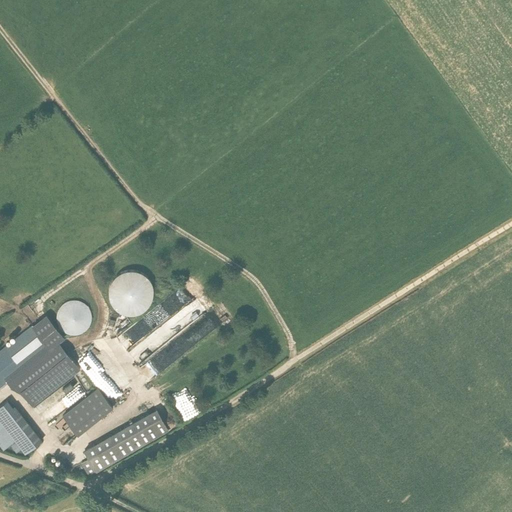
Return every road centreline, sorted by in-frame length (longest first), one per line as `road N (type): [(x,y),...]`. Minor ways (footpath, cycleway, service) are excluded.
road 1 (track): [(511,224),(82,487)]
road 2 (track): [(293,361),(288,334),(254,280),(138,203),(0,29)]
